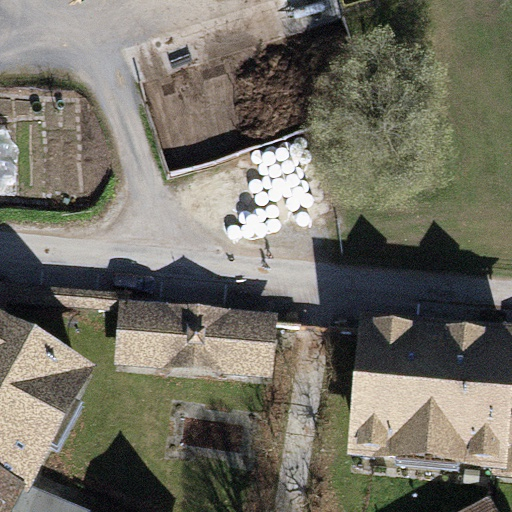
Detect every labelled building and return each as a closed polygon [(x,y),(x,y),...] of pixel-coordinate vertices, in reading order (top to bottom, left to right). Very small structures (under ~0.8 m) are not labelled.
[(204,162),(189,108),(157,117),(172,171),(204,162)] [(0,285),(0,319),(8,304),(120,314),(120,305),(121,295),(0,285)] [(276,319),(120,305),(120,314),(115,372),(270,385),(276,327),(276,319)] [(511,334),(359,320),(358,334),(346,464),(511,478),(511,334)] [(0,481),(23,494),(28,497),(95,374),(0,322),(0,481)] [(0,511),(13,511),(23,494),(0,481),(0,511)] [(494,511),(490,502),(470,511),(494,511)]
